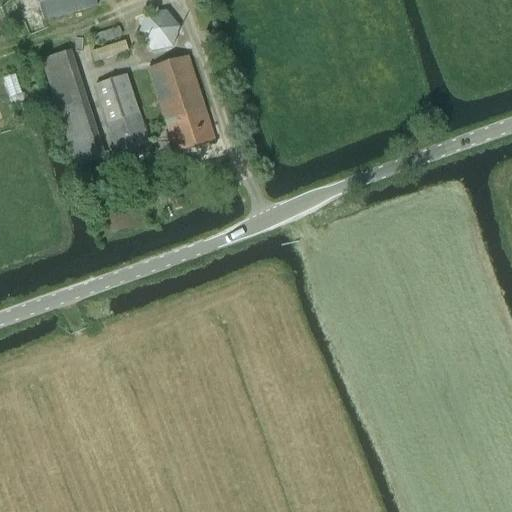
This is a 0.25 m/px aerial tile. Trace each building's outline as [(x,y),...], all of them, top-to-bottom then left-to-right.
[(36,0),(43,23),(97,8),(95,0),(36,0)] [(144,16),(137,36),(151,53),(173,49),(180,28),(166,12),(144,16)] [(75,168),(104,159),(70,52),(41,61),(75,168)] [(187,57),(147,70),(175,154),(215,143),(187,57)] [(94,86),(106,124),(119,164),(151,153),(125,77),(94,86)]
